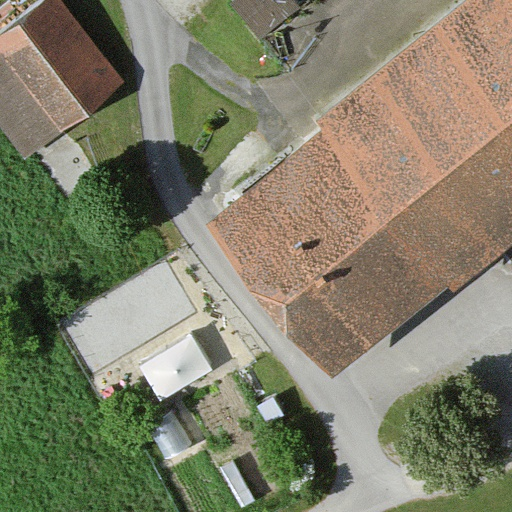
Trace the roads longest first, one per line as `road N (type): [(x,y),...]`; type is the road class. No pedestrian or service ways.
road 1 (residential): [(135,0),(173,192),(322,396),(376,491)]
road 2 (track): [(511,430),(376,491)]
